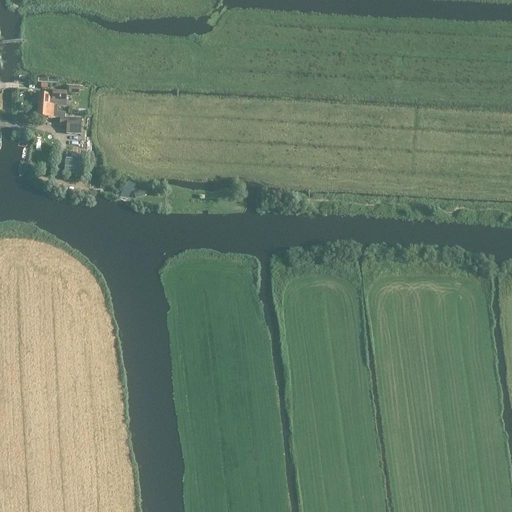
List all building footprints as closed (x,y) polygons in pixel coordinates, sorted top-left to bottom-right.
[(38,107),(57,108),(63,108),(66,108),(66,102),(65,102),(66,93),(53,92),(52,93),(51,94),(49,96),(39,96),(38,107)] [(57,113),(57,108),(38,107),(37,118),(60,120),(60,128),(67,128),(66,135),(80,136),(81,121),(65,120),(65,114),(57,113)] [(65,161),(64,173),(85,174),(85,162),(65,161)] [(129,184),(122,195),(128,199),(135,188),(129,184)] [(145,191),(134,194),(135,199),(147,196),(145,191)]
